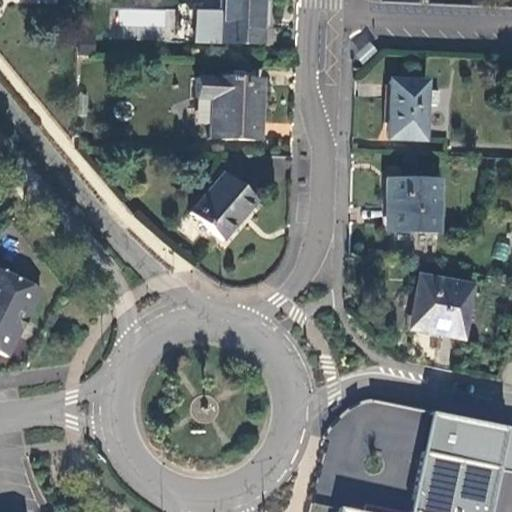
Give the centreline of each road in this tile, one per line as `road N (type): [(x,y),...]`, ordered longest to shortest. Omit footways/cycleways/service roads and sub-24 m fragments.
road 1 (residential): [(310,0),(310,89),(322,150),(317,243),(296,284),(230,331)]
road 2 (tertiary): [(203,325),(105,225),(0,97)]
road 3 (tertiary): [(0,139),(110,269),(125,303),(132,358)]
road 4 (tertiary): [(284,420),(333,391),(381,381),(511,408)]
